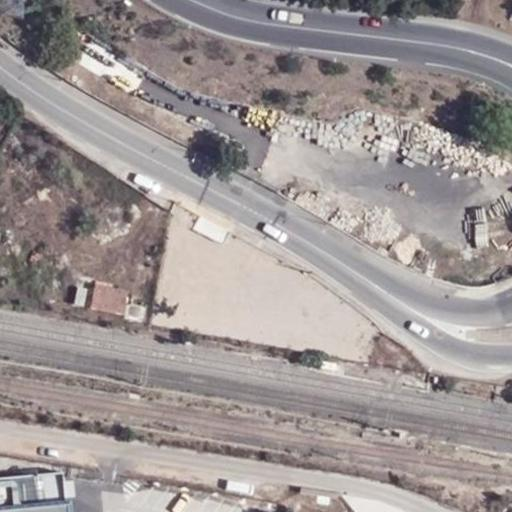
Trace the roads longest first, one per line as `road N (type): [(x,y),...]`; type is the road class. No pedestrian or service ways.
road 1 (tertiary): [(400,302),(270,223),(132,154),(0,59)]
road 2 (tertiary): [(189,0),(269,25),(462,49),(511,66)]
road 3 (tertiary): [(400,302),(446,335),(511,350)]
